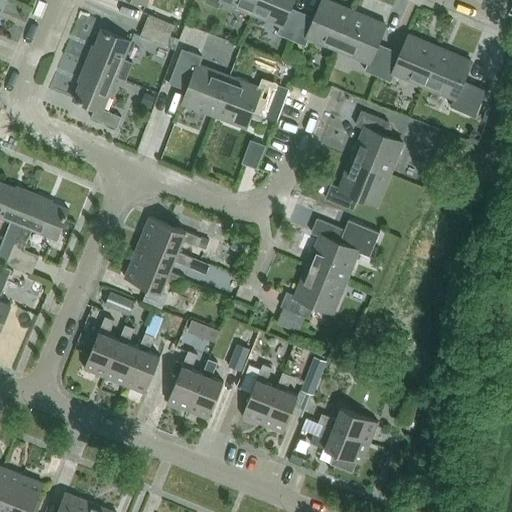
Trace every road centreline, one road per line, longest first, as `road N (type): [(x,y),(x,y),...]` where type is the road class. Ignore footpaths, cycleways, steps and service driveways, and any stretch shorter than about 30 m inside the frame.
road 1 (residential): [(318,511),(35,398)]
road 2 (residential): [(319,100),(279,193),(259,209),(224,208),(131,169)]
road 3 (residential): [(35,398),(131,169)]
road 4 (residential): [(131,169),(44,134),(23,109),(20,91),(56,0)]
